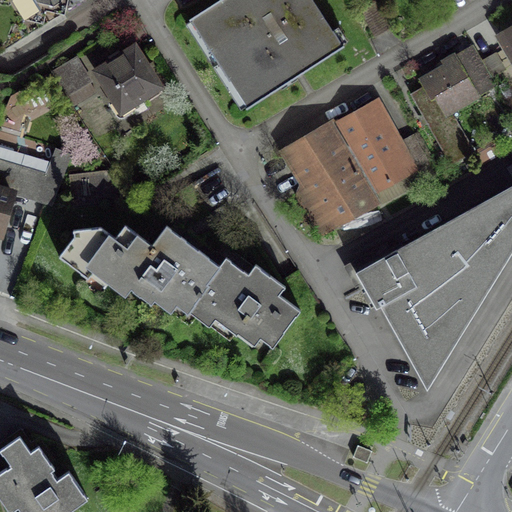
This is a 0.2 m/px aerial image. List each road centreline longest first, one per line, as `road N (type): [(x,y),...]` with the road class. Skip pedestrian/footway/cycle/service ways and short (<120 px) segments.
road 1 (residential): [(242,155),(504,0)]
road 2 (residential): [(242,155),(361,355)]
road 3 (primary): [(428,511),(287,454),(225,446)]
road 4 (residential): [(138,0),(242,155)]
road 5 (primary): [(0,352),(149,416)]
